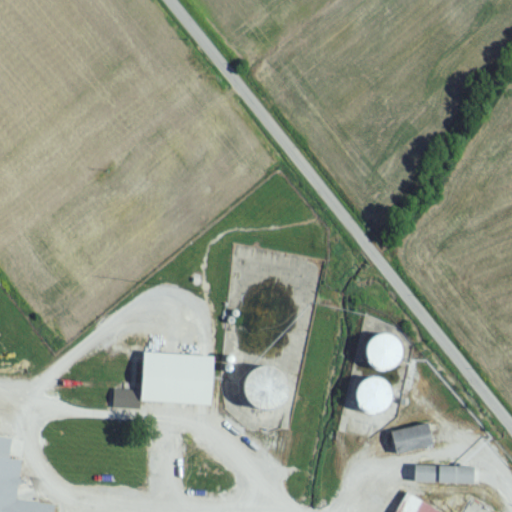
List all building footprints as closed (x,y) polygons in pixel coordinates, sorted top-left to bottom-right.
[(401,344),(372,344),(372,373),(401,373),(401,344)] [(219,411),(221,362),(142,360),(141,409),(219,411)] [(294,410),(285,370),(244,379),(253,419),(294,410)] [(390,419),(399,391),(370,382),(361,410),(390,419)] [(439,453),(434,430),(397,437),(401,460),(439,453)] [(397,511),(489,511),(470,501),(464,511),(432,511),(406,497),(397,511)]
